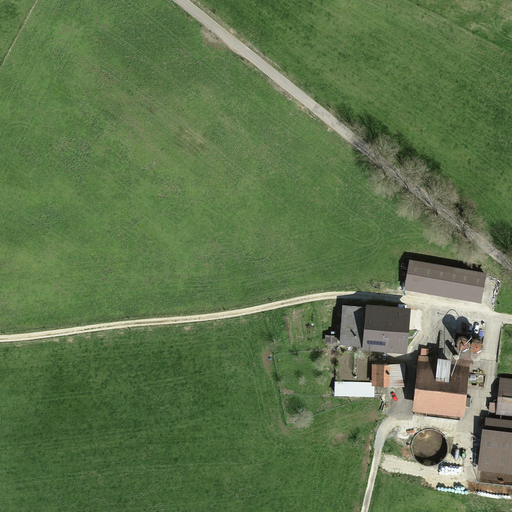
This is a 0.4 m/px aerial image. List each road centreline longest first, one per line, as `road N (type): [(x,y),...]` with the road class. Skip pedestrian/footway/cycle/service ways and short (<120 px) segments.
road 1 (track): [(426,302),(359,292),(250,312),(0,336)]
road 2 (unclassified): [(511,264),(188,0)]
road 3 (track): [(362,511),(381,429),(410,380),(426,302)]
